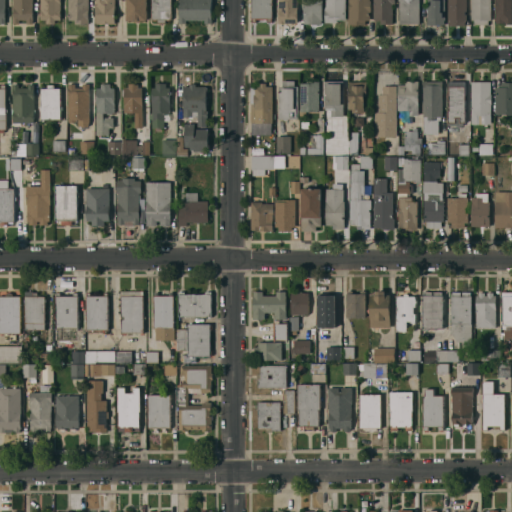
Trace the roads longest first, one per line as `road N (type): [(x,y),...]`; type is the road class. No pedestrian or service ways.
road 1 (residential): [(511,470),(0,471)]
road 2 (residential): [(511,55),(0,54)]
road 3 (residential): [(511,260),(0,260)]
road 4 (residential): [(234,0),(234,511)]
